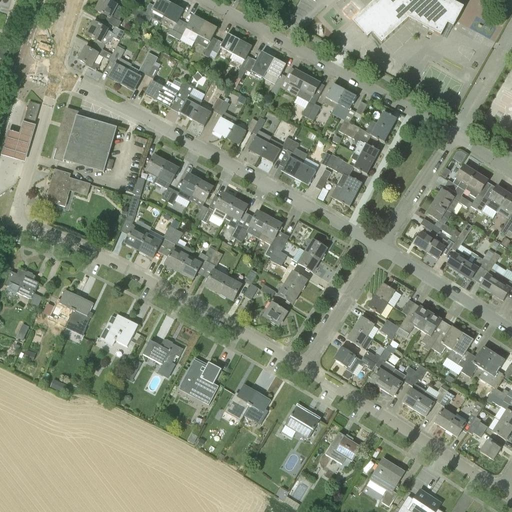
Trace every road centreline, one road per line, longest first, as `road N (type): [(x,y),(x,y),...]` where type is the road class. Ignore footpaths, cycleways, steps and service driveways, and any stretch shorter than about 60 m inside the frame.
road 1 (residential): [(379,246),(56,72)]
road 2 (residential): [(12,223),(107,260),(305,367)]
road 3 (residential): [(453,134),(208,0)]
road 4 (residential): [(305,367),(486,482),(504,483)]
road 5 (residential): [(12,223),(56,72)]
road 6 (residential): [(511,330),(379,246)]
road 7 (residential): [(305,367),(379,246)]
road 8 (residential): [(379,246),(453,134)]
